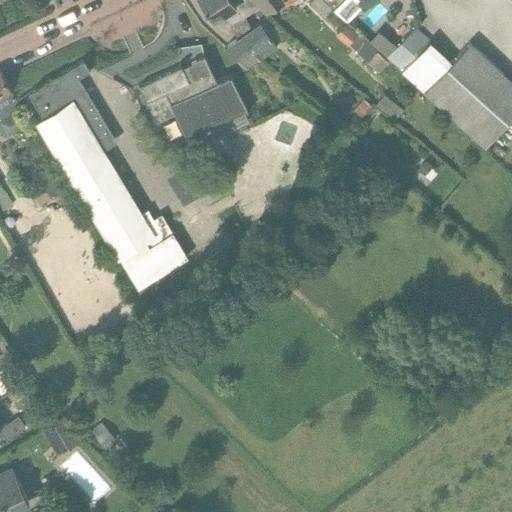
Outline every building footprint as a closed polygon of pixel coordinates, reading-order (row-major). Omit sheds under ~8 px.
[(244,17),(258,8),(253,0),(199,0),(211,19),(220,13),(229,26),(238,40),(252,30),(244,17)] [(257,0),(266,14),(283,3),(285,7),(295,0),(257,0)] [(322,18),(331,8),(321,0),(310,0),(307,4),(322,18)] [(321,0),(331,8),(332,9),(340,0),(321,0)] [(340,0),(332,9),(346,21),(353,27),(358,22),(351,15),(359,6),(362,8),(373,1),(372,0),(340,0)] [(378,73),(388,62),(344,22),(335,33),(378,73)] [(246,69),(276,48),(260,25),(252,30),(238,40),(224,48),(246,69)] [(414,25),(394,47),(385,56),(401,70),(429,40),(414,25)] [(484,147),(488,143),(511,117),(511,83),(468,42),(422,90),(484,147)] [(215,82),(203,55),(138,86),(155,122),(173,114),(185,139),(245,109),(230,75),(215,82)] [(78,78),(89,71),(83,60),(28,92),(42,117),(37,121),(116,254),(118,253),(123,261),(121,263),(136,288),(186,257),(161,214),(152,220),(147,211),(148,210),(147,209),(139,214),(101,151),(108,146),(104,138),(111,134),(78,78)] [(0,71),(0,117),(20,109),(0,72),(0,71)] [(394,119),(403,109),(383,93),(375,103),(394,119)] [(361,116),(370,105),(362,98),(353,109),(361,116)] [(244,112),(233,118),(238,127),(249,122),(244,112)] [(416,170),(423,176),(432,167),(424,160),(416,170)] [(8,394),(23,384),(26,382),(22,375),(18,378),(18,377),(3,387),(8,394)] [(23,384),(8,394),(13,401),(27,391),(23,384)] [(56,455),(80,441),(65,415),(41,430),(56,455)] [(0,431),(5,440),(24,427),(17,417),(0,428),(0,431)] [(8,511),(28,503),(13,469),(0,475),(0,511),(8,511)]
